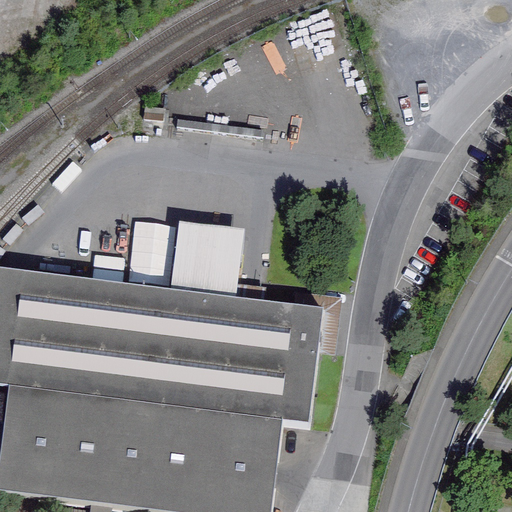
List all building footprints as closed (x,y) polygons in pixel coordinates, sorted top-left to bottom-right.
[(145,108),(143,127),(167,130),(169,111),(145,108)] [(178,123),(177,131),(263,141),(264,132),(178,123)] [(179,226),(171,295),(236,303),(245,234),(179,226)] [(0,391),(8,392),(23,276),(0,273),(0,391)] [(310,430),(325,314),(236,303),(171,295),(23,276),(8,392),(0,457),(0,497),(92,509),(91,511),(111,511),(116,511),(272,511),(283,427),(310,430)]
